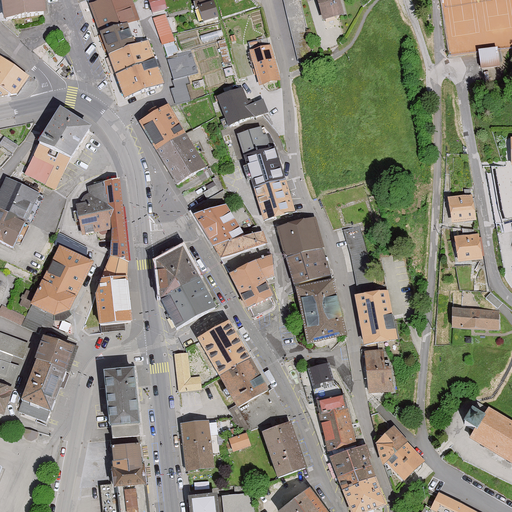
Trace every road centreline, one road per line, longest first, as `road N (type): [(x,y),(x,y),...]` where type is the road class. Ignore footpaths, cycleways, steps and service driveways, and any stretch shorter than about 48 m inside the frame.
road 1 (residential): [(265,0),(302,195),(344,281),(361,401)]
road 2 (unclassified): [(423,433),(439,71)]
road 3 (unclassified): [(439,71),(460,81),(494,281),(511,301)]
road 4 (residential): [(155,348),(105,360),(91,372),(61,511)]
road 5 (residential): [(266,353),(341,511)]
road 6 (secondary): [(172,511),(155,348)]
road 7 (secondary): [(141,232),(124,141),(84,103)]
road 8 (residential): [(141,232),(184,232),(238,311)]
